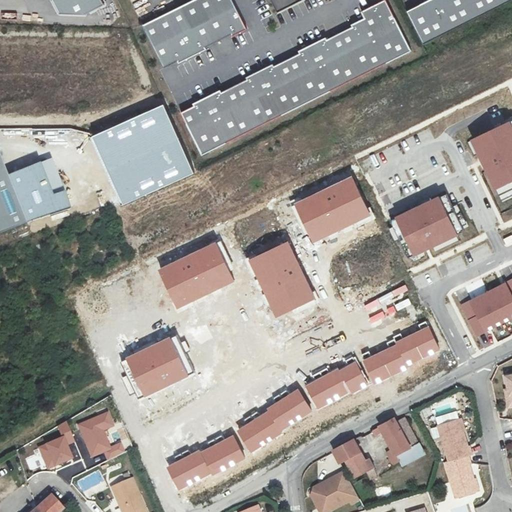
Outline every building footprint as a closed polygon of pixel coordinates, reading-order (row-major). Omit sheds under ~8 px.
[(100,0),(53,0),(60,15),(87,14),(103,5),(100,0)] [(232,0),(201,0),(143,28),(164,70),(247,30),(232,0)] [(194,107),(181,114),(202,157),(412,52),(386,0),(362,13),(365,19),(352,26),(328,41),(327,39),(299,52),(300,55),(275,67),(274,65),(246,79),(247,81),(222,94),(221,91),(193,105),(194,107)] [(271,0),(278,13),(303,0),(271,0)] [(511,0),(437,0),(408,15),(424,48),(511,4),(511,0)] [(162,107),(91,139),(121,206),(192,174),(162,107)] [(511,186),(511,125),(511,123),(474,141),(483,162),(498,193),(511,186)] [(0,233),(69,206),(51,159),(8,175),(0,154),(0,233)] [(450,205),(444,193),(429,200),(428,197),(403,209),(405,213),(401,215),(389,221),(390,228),(384,231),(404,270),(427,259),(423,251),(427,249),(430,256),(477,233),(460,200),(450,205)] [(216,243),(161,270),(179,307),(234,281),(216,243)] [(511,298),(504,284),(460,306),(475,335),(511,316),(511,298)] [(431,334),(425,322),(418,325),(421,332),(424,337),(431,334)] [(439,350),(431,334),(424,337),(421,332),(412,336),(423,357),(439,350)] [(401,334),(394,337),(400,349),(407,346),(404,340),(401,334)] [(121,363),(139,400),(195,373),(177,336),(121,363)] [(407,346),(400,349),(407,365),(423,357),(412,336),(404,340),(407,346)] [(399,352),(394,340),(386,343),(390,350),(392,355),(399,352)] [(407,367),(399,352),(392,355),(390,350),(381,354),(391,375),(407,367)] [(369,351),(362,355),(368,367),(375,363),(372,358),(369,351)] [(375,363),(368,367),(376,382),(391,375),(381,354),(372,358),(375,363)] [(359,369),(353,357),(346,361),(349,367),(352,373),(359,369)] [(367,384),(359,369),(352,373),(349,367),(341,372),(352,392),(367,384)] [(327,368),(321,372),(327,384),(334,380),(331,375),(327,368)] [(334,380),(327,384),(336,399),(350,391),(339,370),(331,375),(334,380)] [(327,384),(321,372),(314,376),(317,382),(320,387),(327,384)] [(336,399),(327,384),(320,387),(317,382),(309,387),(320,407),(336,399)] [(286,390),(279,394),(287,405),(293,401),(290,396),(286,390)] [(293,401),(287,405),(296,420),(310,411),(297,391),(290,396),(293,401)] [(287,405),(279,394),(273,398),(277,404),(280,410),(287,405)] [(296,420),(287,405),(280,410),(277,404),(268,410),(281,429),(296,420)] [(257,411),(251,415),(258,427),(265,423),(261,417),(257,411)] [(265,423),(258,427),(268,441),(282,432),(269,412),(261,417),(265,423)] [(113,427),(108,415),(79,427),(87,446),(91,445),(96,456),(105,453),(109,463),(125,455),(120,446),(110,450),(102,432),(113,427)] [(258,427),(251,415),(244,420),(248,426),(252,431),(258,427)] [(396,417),(375,428),(377,433),(384,430),(394,450),(389,453),(394,463),(400,460),(401,462),(422,451),(406,419),(399,422),(396,417)] [(468,446),(459,419),(438,426),(449,461),(469,455),(472,454),(470,446),(468,446)] [(58,428),(63,440),(40,449),(48,470),(68,462),(66,459),(71,457),(66,446),(75,443),(66,423),(58,428)] [(268,441),(258,427),(252,431),(248,426),(240,431),(253,451),(268,441)] [(222,435),(215,438),(222,450),(229,447),(226,441),(222,435)] [(229,447),(222,450),(230,465),(245,457),(234,437),(226,441),(229,447)] [(222,450),(215,438),(209,442),(212,449),(215,454),(222,450)] [(369,467),(355,438),(335,449),(342,463),(347,461),(355,477),(367,471),(371,479),(379,475),(373,466),(369,467)] [(91,445),(87,446),(92,458),(96,456),(91,445)] [(230,465),(222,450),(215,454),(212,449),(203,453),(215,474),(230,465)] [(188,450),(181,453),(188,465),(194,462),(191,456),(188,450)] [(194,462),(188,465),(196,480),(211,472),(199,452),(191,456),(194,462)] [(188,465),(181,453),(174,457),(178,464),(181,469),(188,465)] [(457,498),(478,491),(470,464),(471,463),(469,455),(449,461),(446,462),(457,498)] [(196,480),(188,465),(181,469),(178,464),(169,468),(181,489),(196,480)] [(345,486),(352,482),(346,471),(339,475),(345,486)] [(345,486),(339,475),(324,483),(325,484),(315,490),(313,495),(320,507),(328,503),(331,510),(351,499),(353,503),(361,499),(352,482),(345,486)] [(144,511),(130,481),(112,488),(123,511),(144,511)] [(39,509),(41,511),(59,511),(65,508),(53,495),(39,509)] [(119,511),(115,499),(107,502),(111,511),(119,511)]
